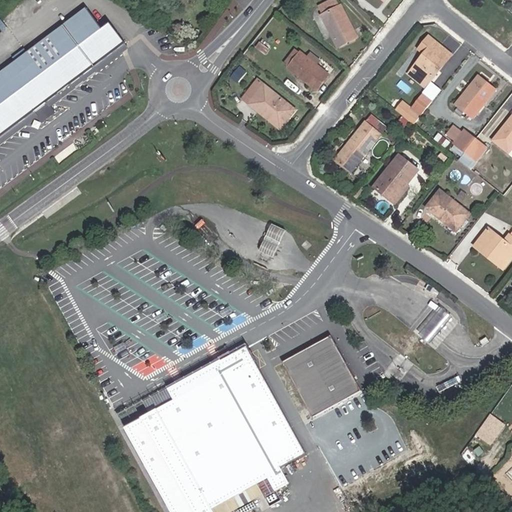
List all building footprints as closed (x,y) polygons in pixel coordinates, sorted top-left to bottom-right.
[(324,15),(339,7),(335,0),(331,0),(319,6),(324,15)] [(358,38),(341,6),(339,7),(324,15),(322,16),(338,47),(358,38)] [(87,9),(0,74),(0,138),(32,114),(40,124),(54,114),(46,103),(125,44),(110,24),(102,29),(87,9)] [(430,82),(452,55),(429,37),(419,49),(425,54),(414,68),(430,82)] [(289,68),(300,53),(295,49),(284,64),(289,68)] [(329,75),(316,65),(319,61),(310,54),(307,58),(300,53),(289,68),(288,68),(317,90),(329,75)] [(430,82),(414,68),(409,74),(426,87),(430,82)] [(473,118),(496,90),(479,77),(456,105),(473,118)] [(249,104),(264,85),(257,79),(242,99),(249,104)] [(295,110),(264,85),(249,104),(256,110),(258,106),(275,120),(273,123),(280,129),(295,110)] [(421,116),(432,102),(423,95),(412,109),(421,116)] [(275,120),(258,106),(256,110),(273,123),(275,120)] [(511,117),(493,141),(509,153),(511,148),(511,117)] [(356,166),(381,135),(366,123),(335,160),(350,173),(356,166)] [(456,141),(463,133),(454,126),(447,135),(456,141)] [(465,152),(476,139),(465,131),(463,133),(456,141),(454,143),(465,152)] [(476,161),(486,148),(476,139),(465,152),(476,161)] [(406,186),(419,170),(400,155),(374,187),(390,200),(400,187),(403,190),(406,186)] [(363,172),(356,166),(350,173),(357,178),(363,172)] [(395,204),(408,187),(406,186),(403,190),(400,187),(390,200),(395,204)] [(470,214),(440,190),(426,208),(441,219),(443,217),(445,219),(443,221),(456,232),(470,214)] [(272,225),(260,251),(273,257),(286,231),(272,225)] [(503,269),(511,258),(511,236),(510,235),(505,241),(489,228),(477,244),(494,257),(491,260),(503,269)] [(494,257),(477,244),(475,247),(491,260),(494,257)] [(418,336),(431,347),(454,318),(442,308),(418,336)] [(362,391),(331,336),(283,362),(313,417),(362,391)] [(175,400),(125,427),(170,511),(231,511),(254,500),(248,490),(258,484),(264,494),(271,507),(282,501),(277,491),(290,483),(281,468),(307,454),(247,346),(213,365),(218,373),(186,390),(185,388),(172,395),(175,400)] [(213,365),(169,389),(172,395),(185,388),(186,390),(218,373),(213,365)] [(167,394),(157,400),(160,405),(169,400),(167,394)] [(483,457),(507,424),(493,413),(469,446),(483,457)] [(248,490),(254,500),(264,494),(258,484),(248,490)]
